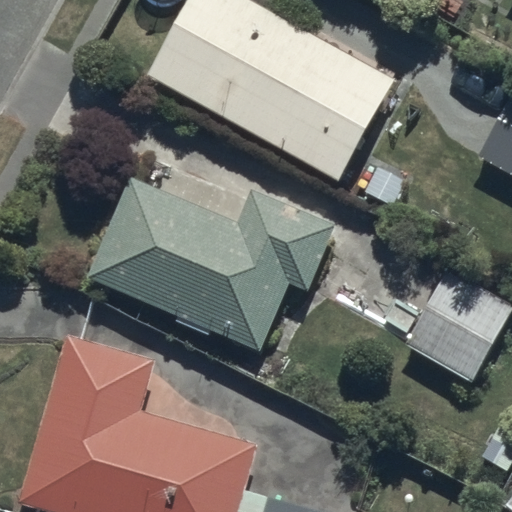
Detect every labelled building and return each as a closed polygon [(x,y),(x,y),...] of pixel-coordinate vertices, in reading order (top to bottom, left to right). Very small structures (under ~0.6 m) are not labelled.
[(245,0),(184,0),(143,75),(337,182),(392,82),(245,0)] [(511,96),(479,156),(511,174),(511,96)] [(127,179),(86,281),(178,317),(177,321),(258,353),(285,286),(306,294),(332,226),(248,193),(237,222),(127,179)] [(511,305),(450,268),(404,344),(470,384),(511,313),(511,305)] [(66,335),(17,502),(50,511),(324,511),(268,495),(265,503),(242,496),(257,446),(140,411),(154,361),(66,335)]
